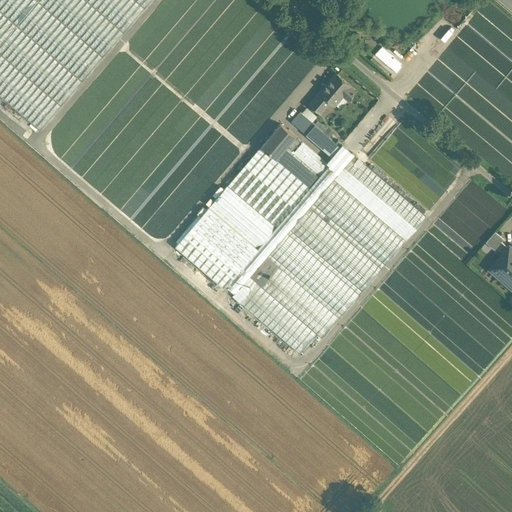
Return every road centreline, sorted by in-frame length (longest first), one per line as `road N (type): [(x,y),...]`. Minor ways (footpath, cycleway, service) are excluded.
road 1 (unclassified): [(282,0),(511,197)]
road 2 (track): [(369,511),(511,351)]
